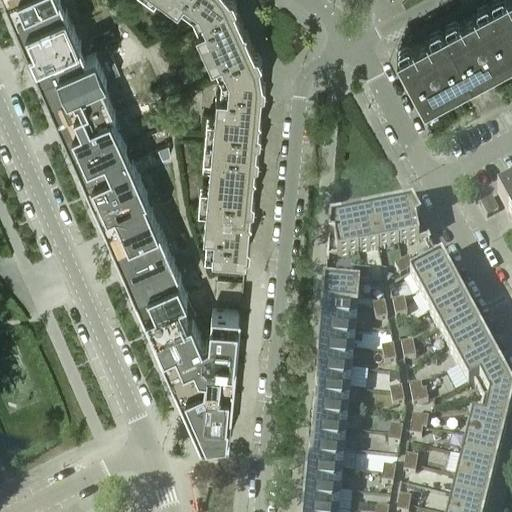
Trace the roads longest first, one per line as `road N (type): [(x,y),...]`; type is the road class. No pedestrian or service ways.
road 1 (residential): [(342,41),(295,96),(259,511)]
road 2 (residential): [(146,451),(0,105)]
road 3 (residential): [(511,343),(429,185)]
road 4 (residential): [(429,185),(359,61)]
road 5 (residential): [(19,511),(146,451)]
